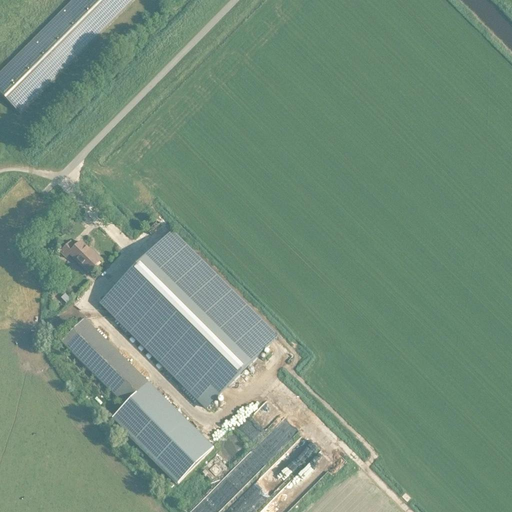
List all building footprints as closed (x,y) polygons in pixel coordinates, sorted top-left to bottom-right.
[(74,0),(0,75),(0,99),(18,117),(134,0),(74,0)] [(104,301),(99,306),(206,412),(241,376),(275,343),(168,237),(135,270),(104,301)] [(93,257),(91,258),(78,245),(73,250),(68,245),(58,256),(63,261),(67,258),(86,277),(99,263),(93,257)] [(82,323),(59,346),(123,410),(146,387),(82,323)] [(123,410),(110,422),(175,488),(211,452),(154,395),(146,387),(123,410)]
